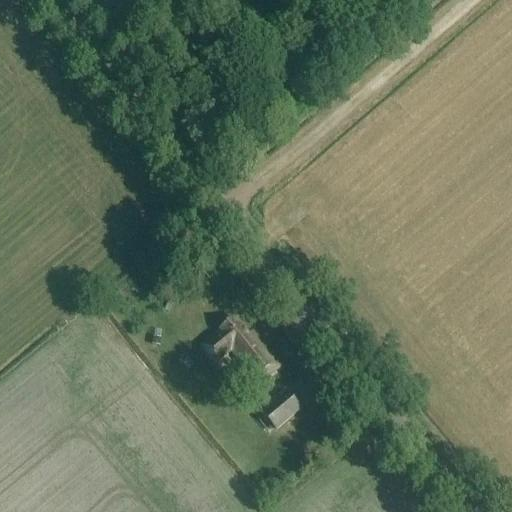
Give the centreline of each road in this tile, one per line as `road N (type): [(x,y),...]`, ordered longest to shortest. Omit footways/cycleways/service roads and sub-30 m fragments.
road 1 (tertiary): [(479,511),(55,0)]
road 2 (track): [(352,0),(179,148)]
